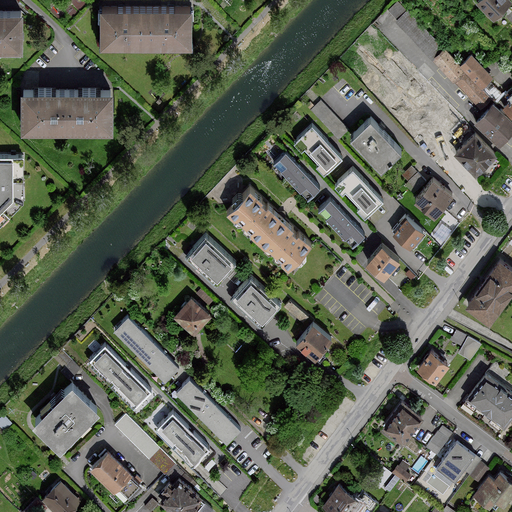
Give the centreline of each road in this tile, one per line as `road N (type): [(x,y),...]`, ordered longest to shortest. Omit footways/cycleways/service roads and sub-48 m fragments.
road 1 (residential): [(391,368),(511,210)]
road 2 (residential): [(292,499),(391,368)]
road 3 (residential): [(391,368),(511,459)]
